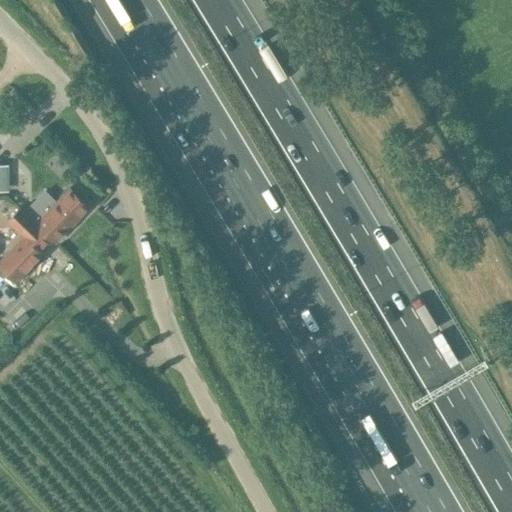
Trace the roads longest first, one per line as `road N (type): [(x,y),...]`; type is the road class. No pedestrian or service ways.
road 1 (motorway): [(133,0),(436,511)]
road 2 (motorway): [(511,497),(218,0)]
road 3 (unclassified): [(267,511),(168,324),(133,193),(109,144),(0,23)]
